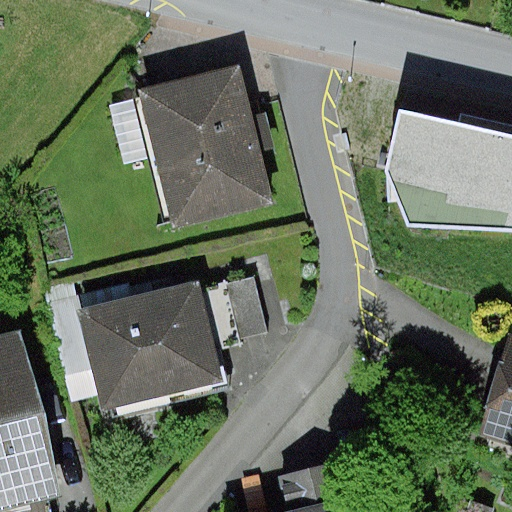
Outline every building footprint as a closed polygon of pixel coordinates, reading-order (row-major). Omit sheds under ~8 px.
[(241,67),(140,92),(142,98),(110,106),(125,166),(148,160),(158,202),(167,200),(174,229),(275,204),(262,153),(274,150),(265,114),(253,117),(241,67)] [(511,143),(477,135),(479,128),(423,114),(416,113),(409,115),(404,118),(400,124),(397,130),(393,148),(402,150),(394,183),(395,189),(397,195),(402,200),(408,204),(411,204),(407,220),(466,235),(471,217),(478,218),(485,216),(491,213),(495,208),(498,202),(511,205),(511,143)] [(268,334),(254,278),(226,285),(240,341),(268,334)] [(226,385),(202,282),(174,288),(172,280),(131,289),(130,285),(78,297),(75,284),(46,291),(72,403),(100,396),(104,414),(226,385)] [(25,331),(0,337),(0,511),(52,511),(50,501),(65,497),(25,331)] [(511,335),(479,437),(511,447),(511,335)] [(354,511),(343,461),(280,476),(288,511),(354,511)] [(494,511),(495,510),(470,502),(467,511),(494,511)]
